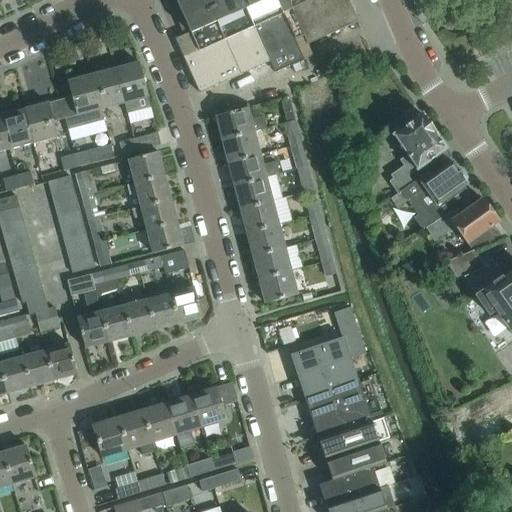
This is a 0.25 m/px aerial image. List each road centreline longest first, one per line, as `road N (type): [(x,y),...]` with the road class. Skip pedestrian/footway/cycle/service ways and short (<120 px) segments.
road 1 (residential): [(236,331),(188,138),(135,0)]
road 2 (residential): [(236,331),(52,413)]
road 3 (residential): [(287,511),(236,331)]
road 4 (tertiary): [(452,118),(388,0)]
